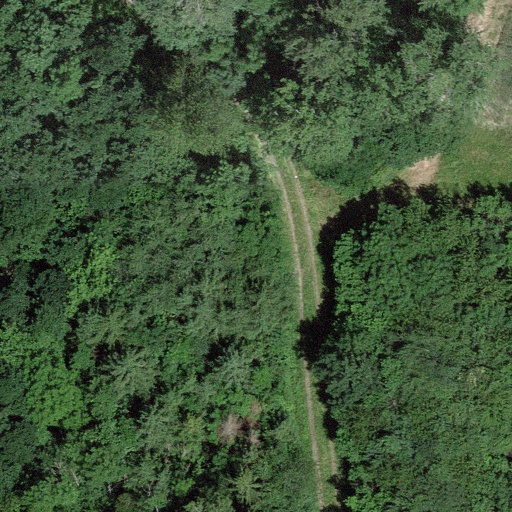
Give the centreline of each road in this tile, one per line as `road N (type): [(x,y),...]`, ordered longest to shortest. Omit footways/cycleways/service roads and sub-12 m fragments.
road 1 (track): [(329,511),(295,171),(165,0)]
road 2 (track): [(295,171),(408,37),(424,0)]
